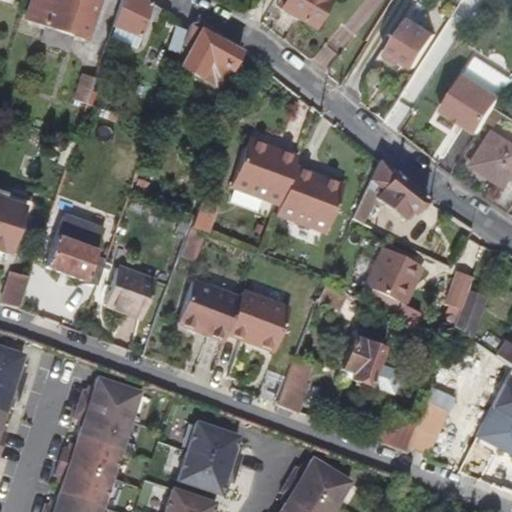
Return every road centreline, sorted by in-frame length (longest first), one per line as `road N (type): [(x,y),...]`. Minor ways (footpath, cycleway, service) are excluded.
road 1 (residential): [(511,509),(0,322)]
road 2 (residential): [(174,0),(271,56),(511,240)]
road 3 (unknown): [(340,111),(410,0)]
